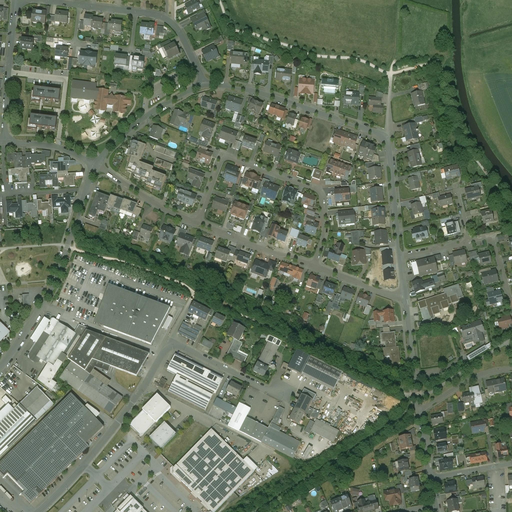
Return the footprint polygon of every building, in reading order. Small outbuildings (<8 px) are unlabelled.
[(198,1),(186,7),(190,16),(202,10),(198,1)] [(42,13),(36,12),(33,12),(32,19),(32,22),(31,23),(38,24),(39,23),(45,23),(45,25),(47,13),(42,13)] [(68,14),(65,13),(65,14),(56,13),(56,17),(55,22),(60,22),(60,23),(67,24),(68,14)] [(198,17),(191,20),(196,30),(202,27),(205,32),(211,29),(207,23),(208,22),(204,15),(204,14),(198,17)] [(93,17),(85,16),(85,22),(84,26),(85,26),(92,27),(93,19),(93,17)] [(93,19),(92,27),(91,29),(92,29),(92,28),(96,29),(102,30),(103,24),(103,21),(97,20),(93,19)] [(111,25),(109,24),(108,31),(112,31),(121,32),(122,23),(112,22),(111,25)] [(149,26),(141,25),(140,34),(153,36),(154,25),(149,24),(149,26)] [(34,41),(22,39),(20,49),(27,50),(28,49),(32,49),(34,41)] [(170,46),(172,45),(169,40),(160,45),(161,49),(163,48),(170,45),(170,46)] [(170,45),(163,48),(168,59),(179,54),(174,44),(172,45),(170,46),(170,45)] [(208,49),(202,52),(206,62),(215,58),(215,57),(218,55),(218,56),(219,56),(213,46),(208,48),(208,49)] [(69,50),(57,49),(56,57),(68,59),(69,50)] [(97,54),(81,53),(80,65),(96,67),(97,54)] [(248,54),(231,53),(230,59),(232,59),(231,64),(247,65),(248,54)] [(127,57),(116,56),(114,65),(126,66),(126,63),(127,57)] [(144,59),(133,58),(132,66),(132,68),(143,69),(144,59)] [(268,62),(255,61),(254,70),(261,70),(261,72),(266,73),(266,67),(268,68),(268,64),(269,62),(268,62)] [(281,71),(277,71),(276,80),(285,81),(285,82),(290,83),(291,71),(281,70),(281,71)] [(302,81),(300,81),(298,93),(300,93),(300,94),(306,95),(307,80),(303,80),(302,81)] [(310,81),(307,80),(306,95),(311,95),(311,94),(313,94),(314,82),(312,82),(310,81)] [(339,81),(322,80),(321,88),(324,89),(335,90),(338,90),(339,81)] [(109,90),(97,89),(98,84),(73,81),(71,98),(96,101),(94,103),(96,105),(94,106),(95,108),(95,110),(106,111),(106,104),(114,105),(113,112),(124,113),(124,112),(126,111),(125,108),(127,107),(125,105),(131,105),(132,99),(127,98),(127,97),(115,96),(115,97),(108,96),(109,90)] [(61,91),(34,88),(34,93),(32,92),(31,102),(40,103),(41,100),(59,102),(61,91)] [(422,92),(411,95),(414,107),(424,104),(422,92)] [(359,94),(345,93),(344,104),(358,106),(359,95),(359,94)] [(242,102),(229,97),(226,108),(239,113),(242,102)] [(217,102),(204,98),(205,98),(203,103),(202,107),(201,107),(214,111),(217,102)] [(376,99),(369,98),(369,106),(373,106),(373,113),(382,114),(383,106),(380,106),(381,100),(381,99),(376,99)] [(263,106),(252,101),(248,110),(259,115),(263,106)] [(285,110),(272,105),(269,114),(282,118),(285,110)] [(183,113),(175,110),(170,124),(178,126),(179,122),(184,124),(184,123),(187,117),(187,115),(183,113)] [(296,117),(290,115),(287,122),(289,123),(288,125),(293,126),(293,127),(295,120),(296,117)] [(57,119),(31,116),(30,120),(28,120),(27,130),(37,131),(37,128),(56,130),(57,119)] [(309,121),(302,119),(299,128),(305,131),(306,128),(307,125),(309,121)] [(204,121),(200,131),(211,135),(215,125),(214,125),(204,122),(204,121)] [(415,124),(403,127),(406,142),(418,139),(416,133),(417,132),(417,131),(415,131),(415,129),(417,128),(415,124)] [(159,128),(153,126),(149,137),(159,140),(163,130),(159,128)] [(237,133),(225,129),(221,139),(226,140),(234,143),(233,143),(234,143),(235,141),(237,133)] [(204,137),(204,138),(209,140),(211,135),(200,131),(200,132),(204,133),(205,133),(204,137)] [(343,146),(347,134),(337,131),(334,139),(333,142),(343,146)] [(358,138),(347,134),(343,146),(347,147),(346,149),(350,150),(350,148),(353,149),(354,149),(355,145),(358,138)] [(256,141),(245,137),(242,146),(253,150),(256,141)] [(146,146),(134,142),(128,156),(132,157),(140,160),(141,161),(146,146)] [(281,147),(267,142),(264,151),(270,153),(270,154),(277,156),(278,154),(281,147)] [(372,160),(373,155),(375,150),(373,149),(374,147),(363,143),(362,143),(361,145),(360,150),(358,156),(364,158),(363,160),(364,160),(366,160),(366,158),(371,160),(372,160)] [(156,145),(154,151),(174,159),(176,153),(156,145)] [(207,152),(200,149),(200,151),(197,158),(199,159),(199,160),(200,160),(200,159),(202,160),(203,158),(206,159),(204,163),(208,165),(212,154),(207,152)] [(301,154),(288,150),(285,159),(290,161),(297,164),(301,154)] [(418,151),(408,153),(411,168),(421,165),(418,151)] [(16,153),(7,154),(7,161),(11,161),(11,162),(15,162),(16,169),(23,169),(22,157),(22,154),(16,154),(16,153)] [(26,157),(26,166),(31,165),(31,164),(34,164),(36,165),(41,164),(42,163),(45,161),(44,157),(44,155),(41,156),(31,156),(30,154),(26,154),(26,157)] [(140,160),(132,157),(127,170),(135,173),(139,163),(140,160)] [(172,165),(156,159),(154,164),(170,170),(172,165)] [(334,162),(330,161),(329,164),(328,163),(327,167),(328,167),(326,171),(329,172),(329,174),(331,174),(336,162),(334,161),(334,162)] [(69,162),(50,163),(50,167),(57,167),(57,169),(57,175),(68,174),(67,168),(67,169),(67,167),(67,165),(69,165),(69,162)] [(337,162),(336,162),(331,174),(333,175),(334,174),(337,175),(341,164),(337,163),(337,162)] [(153,168),(139,163),(135,173),(134,175),(148,181),(152,172),(153,168)] [(344,166),(341,164),(337,175),(339,176),(340,177),(342,178),(346,165),(345,165),(344,166)] [(348,166),(346,165),(342,178),(344,179),(345,178),(347,179),(349,175),(350,175),(351,171),(350,171),(351,168),(347,167),(348,166)] [(457,166),(443,169),(446,179),(459,176),(457,166)] [(23,169),(16,169),(8,170),(9,176),(12,176),(12,175),(19,175),(19,177),(19,182),(27,181),(27,176),(26,176),(26,174),(29,174),(29,168),(27,169),(23,169)] [(369,169),(369,175),(371,175),(371,180),(380,179),(379,168),(375,168),(369,169)] [(323,172),(315,169),(312,178),(319,180),(323,172)] [(198,173),(191,170),(187,179),(196,182),(194,187),(199,189),(204,175),(198,173)] [(239,174),(228,171),(225,180),(235,184),(239,174)] [(166,177),(152,172),(148,181),(147,184),(161,189),(166,177)] [(68,174),(57,175),(58,179),(64,179),(65,187),(75,186),(74,177),(76,177),(76,174),(76,173),(68,174)] [(249,187),(253,175),(250,174),(247,173),(244,180),(243,185),(245,186),(246,186),(249,187)] [(57,175),(39,176),(39,182),(40,182),(40,185),(37,185),(37,189),(46,188),(45,182),(50,181),(52,181),(52,188),(58,187),(58,179),(57,175)] [(256,189),(259,181),(260,178),(256,177),(256,176),(253,175),(249,187),(252,189),(253,188),(256,189)] [(411,178),(408,179),(410,191),(420,188),(417,178),(417,177),(411,178)] [(268,184),(266,183),(264,187),(261,196),(267,198),(267,199),(270,200),(271,199),(271,198),(274,199),(274,200),(274,201),(279,188),(268,184)] [(286,187),(282,197),(283,197),(282,199),(288,201),(287,204),(294,206),(297,198),(296,197),(298,191),(293,190),(289,188),(286,187)] [(472,188),(465,190),(467,200),(476,198),(475,196),(480,195),(478,189),(478,187),(474,188),(474,187),(472,188)] [(381,188),(371,189),(372,195),(370,195),(371,203),(383,202),(381,189),(381,188)] [(338,191),(334,192),(336,203),(343,202),(341,190),(338,191)] [(345,190),(341,190),(343,202),(349,201),(348,190),(345,191),(345,190)] [(196,196),(185,192),(181,202),(186,204),(186,203),(192,206),(193,206),(196,196)] [(110,198),(97,193),(89,216),(91,217),(92,216),(96,217),(98,211),(104,213),(107,206),(110,198)] [(314,198),(305,194),(302,203),(303,205),(304,205),(305,205),(308,205),(308,207),(308,209),(312,210),(313,207),(312,206),(313,203),(313,202),(314,198)] [(225,202),(228,203),(229,200),(232,201),(234,197),(226,195),(225,198),(226,199),(225,202)] [(440,198),(437,198),(438,202),(440,202),(441,206),(452,203),(450,195),(440,198)] [(52,198),(52,200),(53,208),(62,208),(62,213),(68,213),(68,208),(70,208),(70,196),(64,197),(64,200),(57,200),(57,197),(52,198)] [(111,196),(110,198),(107,206),(113,209),(117,198),(111,196)] [(124,201),(117,198),(113,209),(120,211),(120,210),(124,201)] [(225,202),(215,198),(212,207),(225,212),(228,203),(225,202)] [(37,205),(37,211),(47,211),(47,216),(53,216),(53,208),(52,200),(48,200),(49,203),(42,203),(42,200),(37,201),(37,205)] [(124,200),(124,201),(120,210),(127,212),(130,202),(124,200)] [(22,202),(22,206),(22,212),(32,212),(32,217),(38,217),(37,211),(37,205),(34,206),(34,204),(33,204),(27,204),(27,201),(22,202)] [(11,202),(6,203),(7,213),(16,213),(17,218),(23,218),(22,212),(22,206),(19,207),(19,205),(12,205),(11,202)] [(137,205),(130,202),(127,212),(132,214),(133,215),(136,207),(137,205)] [(235,203),(234,206),(231,215),(232,216),(234,217),(235,217),(237,217),(236,221),(242,206),(235,203)] [(416,204),(411,205),(413,215),(423,213),(421,204),(420,203),(416,204)] [(248,208),(242,206),(236,221),(238,217),(240,218),(240,219),(243,220),(244,220),(247,211),(249,208),(248,208)] [(312,210),(308,209),(305,215),(308,215),(313,217),(315,212),(312,210)] [(377,210),(372,210),(372,211),(373,219),(383,218),(384,218),(384,217),(383,209),(377,210)] [(490,210),(480,213),(483,224),(493,221),(490,210)] [(353,211),(339,213),(340,223),(343,223),(343,225),(344,225),(344,224),(355,223),(354,212),(354,211),(353,211)] [(259,221),(255,220),(251,230),(260,234),(264,223),(266,217),(261,215),(259,221)] [(313,217),(308,215),(305,221),(308,222),(307,225),(306,225),(306,227),(306,228),(305,230),(306,232),(314,235),(318,225),(314,223),(315,218),(313,217)] [(383,218),(373,219),(373,226),(378,225),(384,225),(384,224),(383,218)] [(454,223),(445,225),(445,228),(447,235),(456,233),(454,223)] [(143,225),(140,235),(149,239),(153,229),(143,225)] [(279,229),(272,226),(270,231),(269,234),(268,237),(275,240),(275,239),(279,231),(279,229)] [(164,227),(161,236),(172,240),(175,231),(164,227)] [(422,228),(413,230),(415,240),(428,237),(425,228),(425,227),(422,228)] [(181,234),(185,236),(187,231),(180,228),(177,236),(180,237),(181,234)] [(128,237),(130,231),(123,229),(121,234),(128,237)] [(288,234),(279,231),(275,239),(285,243),(288,234)] [(358,231),(350,232),(352,245),(360,247),(358,231)] [(385,231),(375,232),(376,245),(387,244),(385,231)] [(185,236),(181,234),(180,237),(177,244),(183,247),(181,254),(187,256),(189,250),(190,250),(194,239),(185,236)] [(309,240),(300,236),(296,245),(306,248),(309,240)] [(214,243),(201,238),(197,247),(210,252),(214,243)] [(333,250),(334,252),(341,254),(344,247),(337,244),(337,246),(335,247),(333,250)] [(229,246),(227,251),(230,252),(230,254),(233,256),(236,249),(229,246)] [(218,248),(215,258),(227,263),(230,254),(230,252),(227,251),(218,248)] [(331,251),(328,259),(338,262),(341,254),(334,252),(331,251)] [(364,251),(352,252),(353,257),(352,257),(353,260),(353,261),(355,261),(355,265),(365,264),(365,261),(365,256),(364,251)] [(250,256),(239,252),(237,260),(247,264),(250,256)] [(389,252),(382,253),(383,265),(391,264),(393,264),(391,252),(389,252)] [(464,252),(453,254),(455,264),(466,262),(464,252)] [(489,252),(478,255),(479,258),(479,261),(480,266),(491,263),(489,252)] [(471,263),(474,262),(474,260),(479,258),(478,255),(469,258),(471,263)] [(434,258),(416,262),(420,277),(427,276),(426,275),(437,272),(435,265),(435,263),(434,260),(434,258)] [(268,265),(256,261),(251,272),(257,275),(259,274),(266,276),(269,270),(270,266),(268,265)] [(269,261),(268,265),(270,266),(269,270),(273,272),(277,264),(269,261)] [(450,262),(435,265),(437,272),(451,268),(450,262)] [(292,267),(282,263),(279,271),(300,278),(302,270),(292,267)] [(487,272),(481,274),(484,285),(498,281),(495,270),(487,272)] [(391,271),(383,272),(384,281),(394,280),(393,271),(391,271)] [(317,278),(311,276),(309,281),(307,282),(308,284),(307,285),(311,286),(311,287),(316,289),(319,280),(316,279),(317,278)] [(277,280),(272,278),(269,286),(273,288),(275,289),(278,280),(277,280)] [(421,280),(412,283),(415,293),(424,290),(424,289),(434,285),(433,283),(431,280),(422,283),(421,280)] [(336,288),(325,284),(322,293),(332,297),(336,288)] [(354,292),(344,288),(341,295),(341,297),(350,301),(354,292)] [(490,300),(491,304),(502,301),(500,291),(494,293),(493,288),(486,290),(489,300),(490,300)] [(169,308),(117,289),(103,327),(150,344),(160,327),(166,330),(172,319),(166,316),(169,308)] [(424,320),(421,321),(423,327),(432,324),(431,320),(434,319),(434,316),(440,313),(439,311),(449,308),(448,305),(459,302),(456,294),(447,297),(446,293),(417,302),(424,320)] [(364,296),(360,294),(356,303),(366,307),(367,306),(369,298),(367,297),(364,296)] [(333,303),(329,302),(325,311),(330,313),(333,303)] [(207,310),(193,303),(188,312),(193,315),(199,318),(205,321),(208,316),(210,312),(207,310)] [(392,311),(381,312),(381,316),(384,316),(384,323),(393,322),(392,311)] [(381,316),(381,312),(373,312),(374,322),(379,321),(379,316),(381,316)] [(225,319),(216,314),(211,322),(221,327),(225,319)] [(199,318),(193,315),(188,325),(194,328),(199,318)] [(503,320),(498,321),(500,329),(505,328),(504,326),(510,324),(508,316),(502,318),(503,320)] [(30,340),(37,344),(51,322),(44,318),(30,340)] [(31,353),(36,357),(58,323),(52,319),(51,322),(37,344),(31,353)] [(194,328),(188,325),(183,322),(177,333),(194,342),(200,331),(194,328)] [(480,322),(460,328),(461,331),(460,332),(460,334),(462,334),(463,338),(472,336),(474,343),(483,340),(481,333),(483,332),(480,322)] [(0,341),(3,340),(5,338),(9,333),(0,323),(0,341)] [(76,334),(74,333),(58,323),(36,357),(40,360),(49,365),(57,371),(66,357),(63,355),(76,334)] [(244,329),(233,323),(227,336),(235,339),(239,341),(243,333),(242,332),(244,329)] [(69,358),(86,331),(88,328),(79,325),(74,333),(76,334),(63,355),(66,357),(69,358)] [(149,354),(86,331),(69,358),(68,359),(71,362),(85,371),(92,360),(136,376),(149,354)] [(385,339),(385,348),(396,348),(395,333),(389,333),(383,333),(381,333),(381,339),(385,339)] [(265,340),(268,342),(278,347),(281,342),(267,335),(265,340)] [(213,344),(203,339),(200,344),(210,349),(213,344)] [(239,341),(235,339),(227,355),(243,363),(246,357),(237,353),(242,343),(239,341)] [(278,347),(268,342),(253,371),(263,376),(278,347)] [(490,344),(467,358),(469,362),(491,348),(490,344)] [(385,348),(383,349),(383,355),(389,355),(390,364),(398,364),(400,364),(398,347),(396,348),(385,348)] [(310,357),(296,350),(288,365),(287,368),(301,375),(310,357)] [(38,362),(40,360),(36,357),(31,353),(30,353),(29,355),(30,360),(35,363),(38,362)] [(177,375),(185,359),(175,354),(169,365),(167,370),(177,375)] [(310,357),(301,375),(333,391),(342,373),(310,357)] [(223,378),(185,359),(177,375),(168,392),(205,410),(213,393),(215,394),(223,378)] [(85,371),(71,362),(60,378),(111,414),(122,398),(85,371)] [(287,368),(288,365),(283,362),(279,369),(285,371),(287,368)] [(57,371),(49,365),(47,367),(46,368),(46,370),(44,372),(53,377),(57,371)] [(53,377),(44,372),(38,381),(47,386),(47,387),(52,390),(56,384),(51,381),(53,378),(53,377)] [(166,381),(162,378),(157,386),(162,389),(166,381)] [(503,379),(486,383),(487,390),(492,389),(492,392),(501,390),(501,392),(506,390),(503,379)] [(225,391),(226,392),(229,393),(237,397),(241,388),(230,382),(225,391)] [(37,387),(19,404),(36,421),(54,404),(37,387)] [(487,403),(486,397),(485,394),(481,395),(481,394),(479,394),(478,387),(469,389),(470,393),(472,393),(474,401),(475,405),(481,403),(482,404),(487,403)] [(316,395),(304,389),(301,395),(311,400),(313,401),(316,395)] [(492,389),(487,390),(484,390),(485,394),(486,397),(489,396),(488,393),(492,392),(492,389)] [(472,393),(470,393),(462,395),(464,404),(474,401),(472,393)] [(157,394),(142,409),(143,411),(155,423),(170,408),(157,394)] [(73,396),(69,395),(0,462),(0,474),(3,478),(7,474),(24,492),(21,495),(30,503),(89,447),(85,444),(103,427),(73,396)] [(311,400),(301,395),(298,400),(296,399),(295,402),(297,403),(294,409),(303,413),(304,414),(307,406),(311,400)] [(212,404),(218,407),(222,400),(216,397),(212,404)] [(218,407),(233,415),(236,408),(225,402),(222,400),(218,407)] [(261,442),(267,429),(246,418),(251,409),(239,403),(236,408),(233,415),(227,425),(261,442)] [(36,421),(19,404),(13,410),(0,423),(0,450),(17,433),(21,436),(36,421)] [(0,413),(0,423),(13,410),(8,405),(7,406),(0,413)] [(307,406),(304,414),(309,416),(313,409),(307,406)] [(303,413),(294,409),(289,420),(298,424),(303,413)] [(320,412),(313,409),(309,416),(316,420),(320,412)] [(155,423),(143,411),(129,425),(138,434),(144,434),(155,423)] [(281,414),(276,412),(270,424),(275,427),(281,414)] [(441,415),(431,417),(432,425),(443,423),(441,415)] [(311,432),(315,423),(309,420),(303,432),(309,435),(311,432)] [(339,431),(316,420),(315,423),(311,432),(333,443),(339,431)] [(474,428),(471,429),(472,433),(483,431),(483,429),(484,427),(483,421),(473,423),(474,428)] [(175,434),(164,422),(149,438),(160,449),(175,434)] [(300,442),(269,426),(267,429),(261,442),(292,458),(300,442)] [(173,472),(173,474),(212,511),(214,511),(254,471),(211,429),(173,468),(173,472)] [(444,430),(434,432),(435,441),(446,439),(444,430)] [(406,437),(399,438),(401,450),(410,448),(412,448),(411,446),(410,436),(406,437)] [(445,444),(436,446),(437,453),(441,452),(442,453),(447,452),(445,444)] [(500,448),(496,449),(497,451),(498,458),(508,456),(506,447),(500,448)] [(311,450),(307,448),(300,461),(304,463),(311,450)] [(469,458),(465,458),(466,464),(471,463),(471,464),(486,461),(485,453),(469,456),(469,458)] [(406,460),(398,462),(399,468),(398,468),(399,472),(408,471),(406,460)] [(450,460),(439,461),(440,470),(451,468),(450,460)] [(207,511),(212,511),(173,474),(173,472),(168,467),(163,472),(171,480),(173,478),(207,511)] [(483,477),(471,480),(473,489),(485,487),(483,477)] [(417,478),(409,480),(410,484),(409,484),(410,492),(419,490),(417,478)] [(449,484),(444,485),(445,494),(451,493),(456,492),(454,481),(449,482),(449,484)] [(396,486),(397,490),(398,490),(399,494),(404,494),(402,485),(396,486)] [(359,496),(360,489),(353,488),(352,495),(359,496)] [(388,491),(384,492),(385,496),(386,499),(389,498),(390,506),(401,504),(400,500),(399,494),(398,490),(397,490),(388,492),(388,491)] [(113,511),(121,511),(133,500),(145,511),(148,511),(135,498),(137,497),(131,492),(113,510),(114,511),(113,511)] [(347,496),(339,500),(343,511),(352,507),(347,496)] [(457,499),(452,500),(446,501),(447,504),(448,504),(449,511),(454,511),(459,511),(457,501),(457,499)] [(145,511),(133,500),(121,511),(145,511)] [(340,511),(343,511),(339,500),(330,503),(333,511),(340,511)] [(366,511),(364,504),(365,504),(364,500),(357,502),(357,503),(361,502),(363,510),(360,511),(359,511),(366,511)] [(365,504),(364,504),(366,511),(378,509),(376,501),(365,504)]
